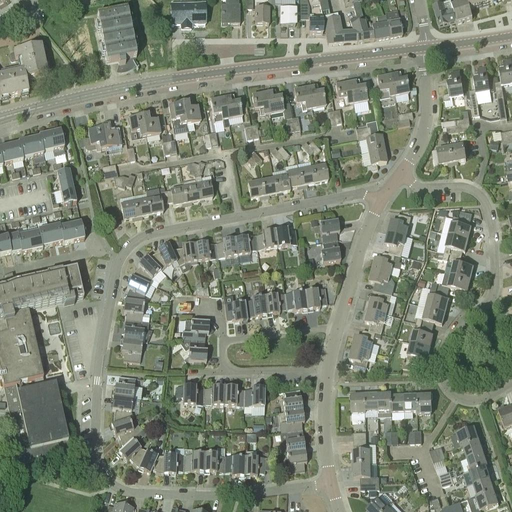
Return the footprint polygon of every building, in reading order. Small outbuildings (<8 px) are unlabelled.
[(239,8),(239,0),(226,0),(226,8),(222,8),(221,28),(231,28),(231,27),(240,27),(240,8),(239,8)] [(308,23),(309,9),(306,0),(299,0),(299,15),(299,18),(299,23),(308,23)] [(322,20),(328,47),(356,46),(353,34),(341,35),(337,18),(332,19),(327,0),(318,0),(319,1),(323,20),(322,20)] [(470,12),(466,0),(462,0),(463,4),(452,8),(453,15),(456,27),(473,22),(470,12)] [(511,0),(466,0),(470,12),(510,1),(511,7),(511,0)] [(374,43),(374,42),(371,35),(366,36),(358,4),(359,4),(352,6),(356,20),(350,22),(353,34),(356,46),(374,43)] [(387,26),(386,25),(386,22),(380,22),(381,27),(371,29),(370,24),(364,25),(362,17),(359,4),(358,4),(366,36),(371,35),(374,42),(389,40),(387,26)] [(456,27),(453,15),(446,16),(443,5),(433,8),(439,31),(449,29),(456,27)] [(191,30),(190,28),(205,28),(204,6),(171,7),(171,28),(181,28),(181,30),(191,30)] [(295,12),(295,8),(281,7),(280,12),(280,28),(295,29),(295,12)] [(133,10),(101,16),(109,64),(119,62),(121,74),(129,72),(127,60),(141,58),(133,10)] [(269,11),(269,10),(263,10),(262,12),(255,11),(255,28),(268,28),(269,12),(269,11)] [(387,26),(389,40),(402,38),(398,19),(393,21),(393,24),(386,25),(387,26)] [(322,37),(322,22),(309,22),(309,37),(322,37)] [(0,102),(0,103),(29,96),(26,83),(48,78),(41,49),(33,51),(15,55),(14,55),(14,57),(10,58),(11,64),(15,63),(16,64),(20,63),(23,74),(0,78),(0,102)] [(494,85),(495,93),(496,102),(503,101),(501,89),(511,87),(511,69),(511,63),(511,62),(502,64),(503,70),(499,70),(499,73),(498,74),(500,84),(494,85)] [(495,93),(494,85),(488,86),(486,71),(486,70),(477,72),(478,77),(474,78),(474,81),(473,81),(474,92),(468,93),(469,98),(471,111),(473,119),(480,118),(478,110),(478,106),(491,104),(490,94),(495,93)] [(469,98),(468,93),(463,94),(460,75),(451,76),(452,81),(448,82),(447,86),(446,86),(448,95),(442,97),(443,104),(449,103),(449,101),(469,98)] [(394,100),(395,105),(409,102),(408,97),(405,83),(397,84),(396,78),(390,79),(394,100)] [(382,108),(395,105),(394,100),(390,79),(376,81),(376,82),(379,96),(378,96),(380,103),(381,103),(382,108)] [(349,86),(353,108),(367,105),(367,104),(364,90),(356,91),(355,85),(349,86)] [(346,109),(353,108),(349,86),(335,89),(337,103),(337,104),(346,103),(347,108),(346,108),(346,109)] [(307,91),(312,113),(326,110),(325,110),(322,95),(314,97),(313,90),(307,91)] [(305,115),(312,113),(307,91),(293,94),(293,95),(294,95),(296,109),(295,109),(296,110),(304,108),(305,113),(305,115)] [(266,97),(270,118),(283,116),(284,122),(291,121),(289,106),(282,107),(281,101),(273,102),(272,96),(271,96),(266,97)] [(263,120),(270,118),(266,97),(251,99),(252,100),(254,114),(254,115),(263,113),(264,118),(263,118),(263,120)] [(224,101),(228,122),(242,119),(239,105),(231,106),(230,100),(224,101)] [(229,130),(228,122),(224,101),(210,104),(213,118),(214,125),(222,124),(224,131),(229,130)] [(193,132),(193,126),(200,125),(197,110),(189,111),(189,105),(188,105),(182,106),(186,127),(187,134),(193,132)] [(180,128),(186,127),(182,106),(169,109),(171,124),(172,124),(179,122),(180,128)] [(333,114),(335,127),(342,126),(339,113),(333,114)] [(329,128),(335,127),(333,114),(327,115),(329,128)] [(399,124),(408,122),(412,121),(411,115),(398,118),(399,124)] [(142,119),(146,140),(147,145),(161,142),(157,122),(149,124),(148,117),(147,117),(147,118),(142,119)] [(141,141),(146,140),(142,119),(129,121),(128,121),(131,137),(132,137),(132,136),(139,135),(140,142),(141,142),(141,141)] [(292,122),(294,135),(300,134),(298,121),(292,122)] [(288,136),(294,135),(292,122),(285,123),(288,136)] [(408,122),(399,124),(395,125),(396,131),(409,128),(408,122)] [(455,130),(470,128),(469,122),(464,122),(454,123),(455,130)] [(357,138),(370,136),(370,135),(377,134),(375,124),(366,126),(367,131),(356,133),(357,138)] [(250,129),(253,142),(259,141),(256,128),(250,129)] [(455,130),(447,131),(447,136),(470,133),(470,128),(455,130)] [(247,143),(253,142),(250,129),(244,131),(247,143)] [(102,131),(106,152),(119,150),(120,150),(117,135),(109,136),(108,130),(102,131)] [(101,153),(106,152),(102,131),(88,134),(89,140),(79,142),(80,150),(84,149),(85,151),(85,152),(86,153),(88,153),(89,154),(90,154),(91,153),(91,149),(90,148),(91,148),(99,147),(100,154),(101,153)] [(208,132),(209,137),(211,150),(218,149),(215,131),(208,132)] [(49,136),(53,153),(64,151),(62,144),(64,142),(64,140),(63,139),(61,138),(60,136),(60,133),(49,136)] [(503,147),(507,146),(511,145),(511,133),(501,135),(503,147)] [(42,155),(43,155),(53,153),(49,136),(38,138),(39,140),(42,155)] [(368,156),(384,153),(381,140),(371,142),(370,136),(357,138),(358,144),(366,143),(368,156)] [(166,138),(167,144),(170,157),(177,156),(174,143),(171,144),(170,137),(166,138)] [(205,151),(211,150),(209,137),(203,138),(205,151)] [(43,157),(43,155),(42,155),(39,140),(29,142),(32,159),(43,157)] [(22,162),(23,161),(32,159),(29,142),(18,145),(18,146),(19,146),(22,162)] [(497,152),(498,144),(490,143),(489,151),(497,152)] [(308,148),(313,154),(316,157),(320,153),(312,145),(308,148)] [(23,163),(23,161),(22,162),(19,146),(18,146),(8,149),(12,166),(23,163)] [(313,154),(308,148),(306,146),(301,150),(309,158),(313,154)] [(450,152),(453,166),(466,163),(463,148),(450,150),(450,152)] [(0,160),(2,168),(12,166),(8,149),(0,150),(0,160)] [(277,154),(283,160),(285,162),(289,159),(281,150),(277,154)] [(440,168),(453,166),(450,152),(450,150),(437,153),(440,168)] [(129,165),(135,164),(133,151),(127,152),(129,165)] [(283,160),(277,154),(275,151),(271,155),(278,164),(283,160)] [(340,158),(338,151),(330,153),(331,160),(340,158)] [(384,153),(368,156),(370,169),(366,169),(367,174),(377,173),(376,168),(386,166),(384,153)] [(249,159),(255,165),(257,168),(262,164),(254,155),(249,159)] [(255,165),(249,159),(247,156),(243,160),(250,169),(255,165)] [(196,188),(199,204),(212,202),(210,189),(212,189),(212,186),(210,179),(201,181),(201,179),(205,166),(199,164),(198,167),(196,176),(195,180),(195,182),(196,188)] [(196,176),(198,167),(192,165),(188,166),(186,172),(190,174),(189,177),(195,180),(196,176)] [(314,186),(311,171),(310,165),(298,167),(299,173),(302,188),(314,186)] [(102,176),(116,174),(115,167),(101,169),(102,176)] [(311,171),(314,186),(327,183),(324,168),(311,171)] [(289,191),(302,188),(299,173),(285,176),(286,179),(287,179),(289,191)] [(60,193),(72,190),(69,174),(65,175),(64,175),(63,174),(62,174),(61,175),(60,176),(56,177),(60,193)] [(116,174),(102,176),(103,182),(117,179),(116,174)] [(129,178),(128,181),(125,189),(131,191),(135,180),(129,178)] [(125,189),(128,181),(123,179),(113,180),(115,189),(119,190),(124,192),(125,189)] [(290,194),(289,191),(287,179),(286,179),(273,181),(277,197),(290,194)] [(264,199),(277,197),(273,181),(261,184),(264,199)] [(186,207),(199,204),(196,188),(195,182),(182,185),(183,190),(186,207)] [(251,202),(264,199),(261,184),(248,186),(251,202)] [(72,190),(60,193),(63,209),(67,208),(68,208),(70,208),(71,208),(71,207),(72,207),(76,206),(72,190)] [(173,209),(186,207),(183,190),(170,193),(165,194),(167,206),(172,205),(173,209)] [(161,207),(167,206),(165,194),(159,195),(159,200),(147,202),(150,218),(163,216),(161,207)] [(150,218),(147,202),(134,205),(137,220),(150,218)] [(124,223),(137,220),(134,205),(121,207),(124,223)] [(448,238),(468,243),(471,231),(457,228),(458,221),(470,224),(472,217),(459,214),(457,221),(453,220),(452,226),(451,225),(448,238)] [(388,235),(406,240),(411,220),(399,217),(397,225),(391,224),(388,235)] [(322,247),(338,245),(337,236),(339,236),(337,223),(319,226),(322,247)] [(69,227),(73,245),(84,242),(83,240),(83,238),(84,236),(85,234),(84,233),(82,232),(80,225),(69,227)] [(62,247),(73,245),(69,227),(59,230),(63,245),(62,245),(62,247)] [(59,230),(59,228),(49,230),(53,247),(62,245),(63,245),(59,230)] [(42,250),(53,247),(49,230),(37,233),(38,234),(39,234),(42,250)] [(274,233),(277,251),(297,248),(295,233),(288,234),(287,231),(274,233)] [(257,253),(277,251),(274,233),(262,235),(262,238),(255,239),(257,253)] [(42,251),(42,250),(39,234),(38,234),(28,237),(31,254),(42,251)] [(406,241),(406,240),(388,235),(385,247),(391,248),(389,256),(401,259),(406,241)] [(17,239),(18,239),(17,237),(7,239),(11,257),(20,254),(21,254),(17,239)] [(21,256),(31,254),(28,237),(18,239),(17,239),(21,254),(20,254),(21,256)] [(465,255),(468,243),(448,238),(444,256),(449,258),(451,251),(465,255)] [(0,258),(11,257),(7,239),(0,240),(0,258)] [(249,254),(257,253),(255,239),(234,242),(237,259),(250,257),(249,254)] [(217,262),(237,259),(234,242),(222,243),(223,247),(215,248),(217,262)] [(217,262),(215,248),(208,248),(207,245),(195,247),(197,264),(217,262)] [(338,245),(322,247),(323,254),(321,254),(322,267),(340,265),(338,245)] [(178,268),(172,254),(169,247),(157,252),(159,256),(151,259),(149,261),(160,274),(160,273),(161,274),(165,270),(172,267),(174,270),(178,268)] [(185,266),(197,264),(195,247),(182,249),(182,252),(174,253),(172,254),(178,268),(179,269),(185,266)] [(401,259),(389,256),(383,255),(381,263),(375,261),(372,273),(391,277),(393,270),(400,272),(402,265),(399,265),(401,259)] [(448,264),(449,258),(444,256),(442,263),(447,265),(445,276),(470,283),(473,271),(448,264)] [(160,274),(149,261),(147,260),(138,268),(140,270),(133,277),(132,279),(149,287),(151,281),(151,282),(160,274)] [(303,263),(304,270),(313,269),(312,261),(303,263)] [(413,263),(411,270),(418,272),(420,264),(413,263)] [(390,280),(391,277),(372,273),(369,284),(375,285),(373,294),(378,295),(378,296),(380,296),(386,297),(392,298),(395,286),(391,280),(390,280)] [(0,315),(72,299),(72,295),(81,293),(77,275),(5,290),(4,286),(0,287),(0,315)] [(445,276),(442,288),(441,289),(467,295),(470,283),(445,276)] [(149,288),(149,287),(132,279),(127,291),(130,292),(126,300),(126,302),(143,304),(144,299),(149,288)] [(267,288),(275,287),(273,279),(266,280),(267,288)] [(304,294),(307,313),(320,312),(319,309),(327,308),(325,291),(304,294)] [(434,300),(436,293),(431,292),(426,310),(445,315),(448,303),(434,300)] [(294,315),(307,313),(304,294),(284,297),(286,313),(294,312),(294,315)] [(396,299),(392,298),(386,297),(380,296),(378,296),(376,303),(371,302),(368,313),(386,318),(391,319),(396,299)] [(279,314),(286,313),(284,297),(264,299),(266,318),(279,317),(279,314)] [(247,321),(266,318),(264,299),(252,301),(252,304),(244,305),(247,321)] [(143,305),(143,304),(126,302),(123,315),(127,316),(126,323),(148,326),(149,317),(143,317),(144,305),(143,305)] [(247,324),(247,321),(244,305),(224,307),(226,323),(234,322),(234,326),(247,324)] [(442,328),(445,315),(426,310),(423,321),(417,320),(416,328),(421,329),(422,323),(442,328)] [(0,376),(3,388),(21,385),(33,382),(35,389),(44,387),(28,313),(12,317),(13,322),(0,324),(0,376)] [(381,337),(386,318),(368,313),(365,325),(371,326),(369,334),(375,336),(381,337)] [(148,333),(148,326),(126,323),(123,343),(142,345),(144,332),(148,333)] [(183,343),(205,345),(206,338),(208,338),(209,325),(191,324),(190,336),(182,335),(174,334),(173,341),(181,342),(181,343),(183,343)] [(419,335),(421,329),(416,328),(415,333),(413,333),(410,346),(430,351),(433,339),(419,335)] [(375,336),(369,334),(363,333),(361,340),(355,339),(352,351),(370,355),(375,336)] [(140,366),(142,345),(123,343),(122,356),(125,356),(124,364),(140,366)] [(204,353),(205,345),(183,343),(179,346),(185,354),(189,351),(188,364),(206,366),(207,353),(204,353)] [(427,363),(430,351),(410,346),(406,364),(411,365),(413,359),(427,363)] [(365,375),(370,355),(352,351),(349,362),(355,364),(353,372),(365,375)] [(410,372),(411,365),(406,364),(404,363),(402,370),(410,372)] [(113,400),(132,402),(134,390),(135,382),(119,380),(117,388),(115,387),(113,400)] [(20,465),(21,466),(32,463),(33,468),(71,459),(70,452),(55,387),(23,393),(21,385),(3,388),(16,447),(11,448),(14,460),(19,459),(20,465)] [(203,408),(204,392),(196,392),(196,389),(183,389),(182,408),(203,408)] [(223,409),(224,390),(211,390),(211,392),(204,392),(203,408),(223,409)] [(244,410),(244,394),(236,393),(236,391),(224,390),(223,409),(244,410)] [(244,394),(244,410),(264,411),(264,392),(252,391),(251,394),(244,394)] [(284,416),(302,413),(299,394),(284,396),(285,403),(283,404),(284,416)] [(365,422),(365,420),(365,414),(365,397),(359,397),(359,399),(352,400),(352,423),(365,422)] [(365,420),(378,420),(378,414),(378,397),(365,397),(365,414),(365,420)] [(392,413),(391,399),(391,397),(378,397),(378,414),(378,420),(378,421),(391,420),(391,416),(391,413),(392,413)] [(391,416),(405,416),(404,398),(391,399),(392,413),(391,413),(391,416)] [(417,417),(418,417),(418,398),(404,398),(405,416),(417,415),(417,417)] [(418,417),(430,417),(430,400),(422,400),(422,398),(418,398),(418,417)] [(131,415),(132,402),(113,400),(111,412),(115,413),(113,426),(129,421),(132,420),(131,415)] [(509,411),(506,405),(496,409),(504,431),(511,428),(511,412),(511,410),(509,411)] [(287,436),(302,434),(301,426),(303,426),(302,413),(284,416),(278,416),(280,435),(287,436)] [(133,432),(129,421),(113,426),(111,427),(115,439),(117,438),(122,451),(132,441),(133,442),(137,438),(142,433),(138,428),(133,432)] [(144,431),(142,433),(137,438),(140,441),(147,434),(144,431)] [(461,449),(478,443),(477,439),(475,439),(472,432),(456,437),(451,439),(455,452),(461,450),(461,449)] [(286,456),(304,454),(302,434),(287,436),(280,435),(280,436),(281,445),(285,444),(286,456)] [(132,442),(133,442),(132,441),(122,451),(118,455),(126,465),(129,462),(138,472),(141,466),(146,455),(145,454),(140,452),(132,442)] [(466,462),(483,456),(478,443),(461,449),(461,450),(462,450),(466,462)] [(353,468),(370,467),(370,454),(370,448),(365,448),(357,448),(357,455),(353,455),(353,468)] [(431,460),(443,456),(441,450),(429,454),(431,460)] [(304,454),(286,456),(289,476),(304,474),(303,467),(306,466),(304,454)] [(163,477),(164,458),(163,458),(163,459),(157,459),(146,455),(141,466),(138,472),(150,477),(151,473),(158,476),(162,477),(163,477)] [(204,475),(204,456),(191,456),(191,458),(184,458),(183,474),(204,475)] [(224,476),(225,460),(217,459),(217,457),(204,456),(204,475),(224,476)] [(443,456),(431,460),(433,466),(445,462),(443,456)] [(485,469),(487,469),(483,456),(466,462),(470,474),(471,473),(471,474),(485,469)] [(183,474),(184,458),(176,458),(164,458),(163,477),(175,477),(175,474),(183,474)] [(244,479),(245,460),(232,460),(225,460),(224,476),(231,476),(231,479),(244,479)] [(245,460),(244,479),(256,480),(256,477),(264,478),(264,461),(257,461),(245,460)] [(360,487),(379,487),(379,481),(377,481),(377,467),(370,467),(353,468),(353,481),(360,481),(360,487)] [(467,489),(473,487),(489,482),(485,469),(471,474),(471,473),(470,474),(462,476),(467,489)] [(440,484),(451,480),(449,475),(438,478),(440,484)] [(451,480),(440,484),(442,490),(453,487),(451,480)] [(477,499),(493,494),(489,482),(473,487),(477,499)] [(493,494),(477,499),(468,503),(470,511),(482,511),(496,507),(493,500),(495,500),(493,494)] [(382,498),(379,501),(368,511),(387,511),(388,511),(393,506),(386,498),(382,498)]
